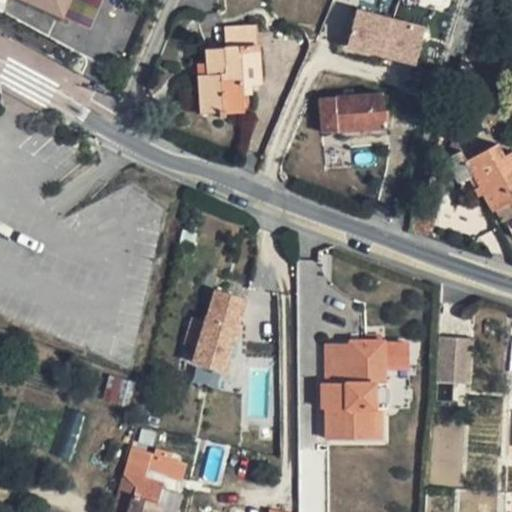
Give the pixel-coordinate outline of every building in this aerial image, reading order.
[(28,0),(58,13),(63,0),(28,0)] [(69,0),(63,0),(58,13),(63,15),(69,0)] [(352,11),(346,52),(419,64),(425,23),(352,11)] [(264,84),(259,25),(227,27),(228,48),(207,49),(208,63),(209,75),(200,76),(203,114),(247,111),(245,85),(264,84)] [(209,75),(208,63),(200,64),(200,76),(209,75)] [(351,95),(350,131),(388,128),(386,93),(351,95)] [(350,131),(351,95),(321,97),(323,132),(347,131),(350,131)] [(388,128),(350,131),(350,138),(389,135),(388,131),(388,128)] [(480,183),(511,165),(511,153),(507,156),(500,145),(469,161),(463,152),(451,158),(463,184),(477,178),(480,183)] [(511,165),(480,183),(482,187),(477,189),(480,195),(485,193),(494,210),(497,209),(504,220),(511,216),(511,165)] [(257,285),(224,278),(217,312),(249,319),(257,285)] [(409,335),(385,336),(386,362),(410,361),(409,335)] [(346,340),(323,340),(325,380),(331,380),(332,404),(326,404),(327,435),(383,433),(382,403),(378,404),(377,377),(386,377),(386,362),(385,336),(346,337),(346,340)] [(459,338),(440,337),(437,382),(456,384),(459,338)] [(475,338),(459,338),(456,384),(472,384),(475,338)] [(387,403),(386,377),(377,377),(378,404),(382,403),(387,403)] [(325,380),(323,380),(324,404),(326,404),(332,404),(331,380),(325,380)] [(179,460),(155,453),(149,473),(167,477),(172,479),(174,479),(179,460)] [(114,511),(128,511),(131,504),(157,511),(160,500),(134,493),(139,476),(126,472),(114,511)] [(165,483),(139,476),(134,493),(160,500),(165,483)]
